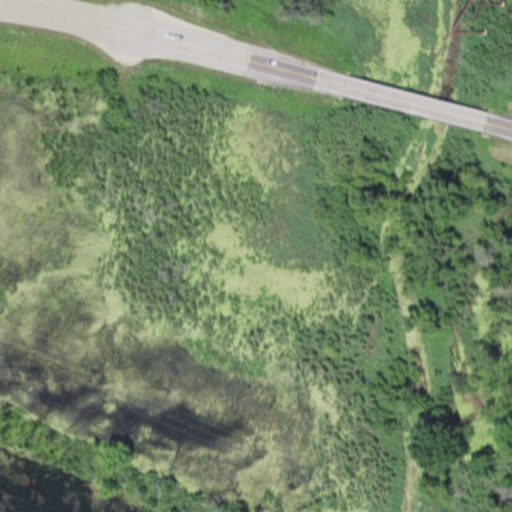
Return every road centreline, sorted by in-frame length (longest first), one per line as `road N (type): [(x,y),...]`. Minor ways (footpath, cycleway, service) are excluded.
road 1 (primary): [(349,83),(0,2)]
road 2 (primary): [(489,122),(349,83)]
